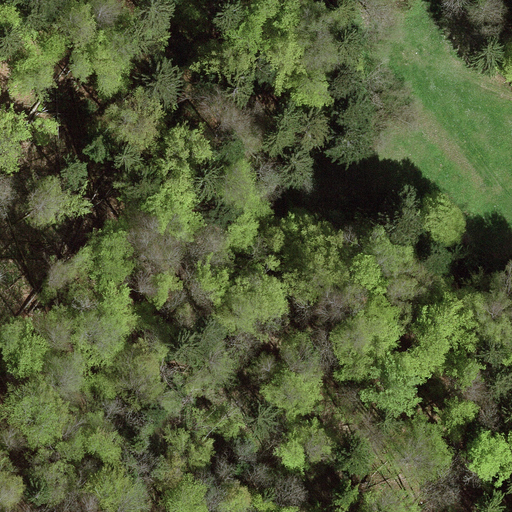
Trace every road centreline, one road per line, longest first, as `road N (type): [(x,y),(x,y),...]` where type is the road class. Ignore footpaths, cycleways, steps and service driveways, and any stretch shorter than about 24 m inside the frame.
road 1 (track): [(511,198),(427,91),(413,0)]
road 2 (track): [(415,7),(458,62),(511,91)]
